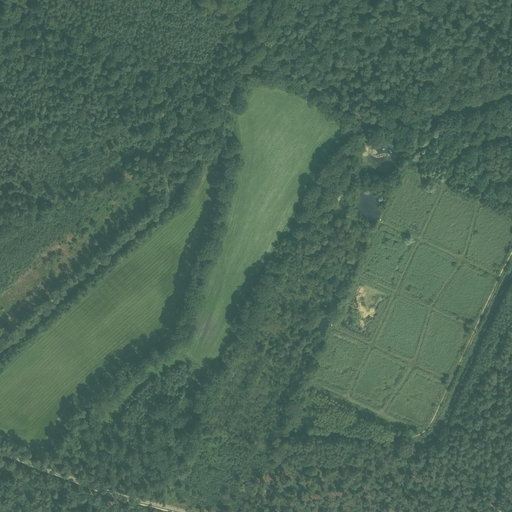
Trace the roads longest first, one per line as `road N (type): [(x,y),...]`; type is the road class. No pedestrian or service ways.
road 1 (track): [(225,105),(167,204),(0,352)]
road 2 (track): [(204,142),(0,222)]
road 3 (track): [(441,0),(253,66)]
road 4 (track): [(182,511),(0,450)]
road 5 (track): [(370,124),(511,88)]
